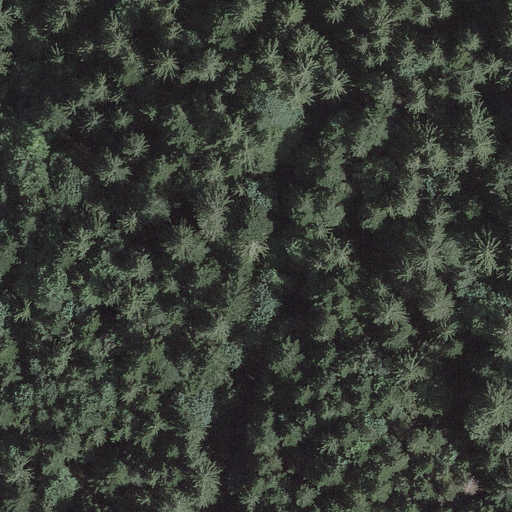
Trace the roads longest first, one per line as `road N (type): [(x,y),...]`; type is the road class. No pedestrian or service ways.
road 1 (track): [(511,91),(448,106),(332,109),(306,122),(293,171),(303,292),(218,511)]
road 2 (track): [(0,205),(38,0)]
